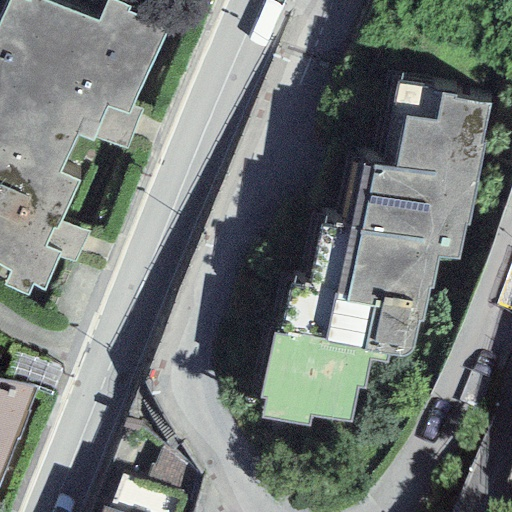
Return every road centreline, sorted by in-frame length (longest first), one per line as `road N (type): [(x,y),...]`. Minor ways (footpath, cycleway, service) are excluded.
road 1 (residential): [(340,0),(194,305),(184,346),(189,394),(215,448),(266,511)]
road 2 (residential): [(55,511),(263,0)]
road 3 (residential): [(380,511),(436,430),(511,252)]
